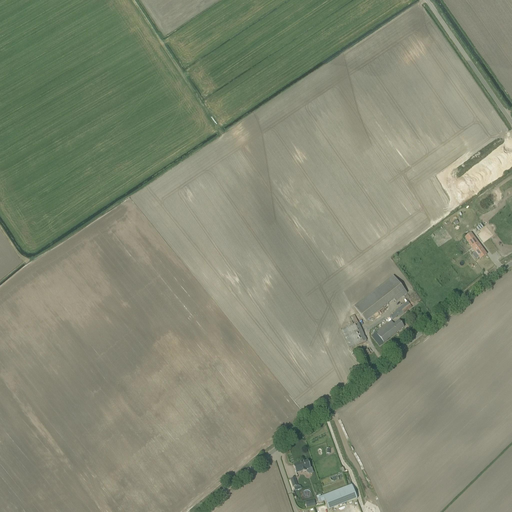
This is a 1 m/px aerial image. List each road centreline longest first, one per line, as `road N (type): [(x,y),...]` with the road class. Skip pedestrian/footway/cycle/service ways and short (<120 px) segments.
road 1 (unclassified): [(198,511),(511,266)]
road 2 (track): [(223,135),(132,0)]
road 3 (unclassified): [(511,124),(425,0)]
